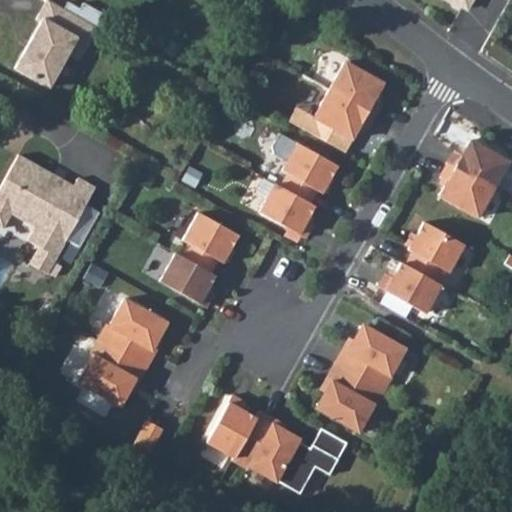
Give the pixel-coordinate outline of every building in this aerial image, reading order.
[(97,27),(48,0),(46,0),(35,20),(40,23),(14,68),(48,88),(67,54),(79,60),(97,27)] [(448,0),(465,9),(470,0),(448,0)] [(344,62),(312,118),(350,139),(359,124),(366,128),(381,102),(374,98),(382,83),(344,62)] [(336,165),(297,143),(279,134),(271,147),(273,154),(286,161),(281,171),(287,175),(280,187),(309,203),(316,191),(320,193),(336,165)] [(507,162),(469,140),(461,155),(454,151),(447,164),(492,189),(507,162)] [(0,186),(0,227),(2,228),(10,213),(34,227),(27,241),(38,247),(56,257),(95,188),(77,178),(70,191),(50,180),(53,175),(17,155),(0,186)] [(492,189),(447,164),(439,177),(446,181),(438,196),(476,218),(492,189)] [(274,183),(258,212),(304,238),(312,224),(305,221),(313,206),(309,203),(280,187),(274,183)] [(181,256),(210,273),(217,260),(221,263),(237,235),(197,213),(181,241),(188,244),(181,256)] [(411,253),(404,265),(433,281),(440,269),(446,272),(462,245),(423,222),(407,250),(411,253)] [(38,247),(29,264),(46,274),(56,257),(38,247)] [(175,253),(158,281),(205,308),(213,294),(206,290),(214,275),(210,273),(181,256),(175,253)] [(377,287),(423,314),(439,285),(433,281),(404,265),(400,263),(392,277),(385,273),(377,287)] [(97,339),(146,367),(154,352),(150,349),(157,338),(152,336),(161,319),(123,298),(108,325),(106,324),(97,339)] [(342,349),(334,364),(383,391),(391,376),(389,375),(404,348),(367,327),(358,343),(352,340),(346,351),(342,349)] [(146,367),(97,339),(89,354),(91,355),(76,382),(113,403),(122,387),(127,390),(134,379),(138,381),(146,367)] [(328,395),(319,411),(357,432),(372,405),(374,406),(383,391),(334,364),(325,379),(329,381),(323,392),(328,395)] [(255,419),(255,418),(241,410),(245,403),(231,396),(205,442),(232,457),(233,458),(255,419)] [(258,411),(255,418),(255,419),(233,458),(232,457),(231,460),(247,468),(248,466),(275,481),(275,480),(299,494),(314,467),(328,475),(347,443),(320,429),(309,448),(297,441),(296,444),(280,435),(282,429),(271,424),(274,419),(258,411)] [(150,451),(164,429),(149,419),(135,441),(150,451)]
